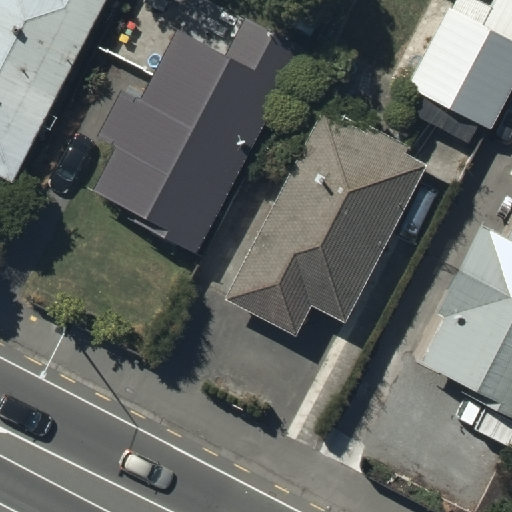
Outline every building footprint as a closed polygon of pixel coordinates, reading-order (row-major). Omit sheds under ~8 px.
[(0,0),(0,170),(15,178),(108,0),(0,0)] [(408,83),(492,126),(511,88),(511,43),(446,10),(408,83)] [(92,191),(197,248),(306,50),(244,16),(225,51),(178,25),(138,98),(124,90),(99,134),(115,150),(92,191)] [(343,319),(427,159),(323,105),(223,297),(300,337),(316,305),(343,319)] [(412,371),(511,423),(511,226),(505,240),(475,224),(429,312),(440,317),(412,371)]
